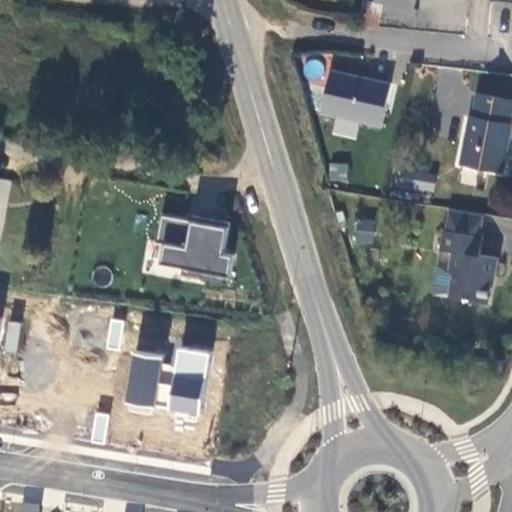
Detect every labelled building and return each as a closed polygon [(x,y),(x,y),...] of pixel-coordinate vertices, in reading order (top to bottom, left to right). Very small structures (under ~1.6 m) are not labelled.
[(414,0),(373,0),(372,4),(381,6),(380,18),(411,25),(415,12),(411,11),(414,0)] [(363,2),(359,27),(381,31),(380,18),(381,6),(372,4),(363,2)] [(391,85),(332,71),(323,114),(381,127),(391,85)] [(460,162),(503,170),(511,125),(507,125),(511,100),(475,92),(470,115),(468,114),(460,162)] [(328,181),(347,183),(348,164),(330,163),(328,181)] [(434,191),(434,172),(397,171),(397,191),(434,191)] [(443,234),(478,239),(480,218),(446,213),(443,234)] [(181,276),(229,285),(234,254),(224,253),(229,226),(162,214),(157,243),(165,244),(161,267),(182,271),(181,276)] [(373,244),(375,222),(356,219),(354,242),(373,244)] [(443,234),(441,234),(438,254),(450,256),(448,271),(436,269),(432,298),(487,306),(491,279),(493,280),(496,260),(478,258),(480,239),(478,239),(443,234)] [(109,318),(106,349),(121,350),(124,319),(109,318)] [(8,321),(3,350),(16,352),(20,323),(8,321)] [(125,404),(197,415),(206,355),(177,350),(174,372),(160,370),(161,361),(132,356),(125,404)] [(105,442),(109,414),(96,412),(91,440),(105,442)]
